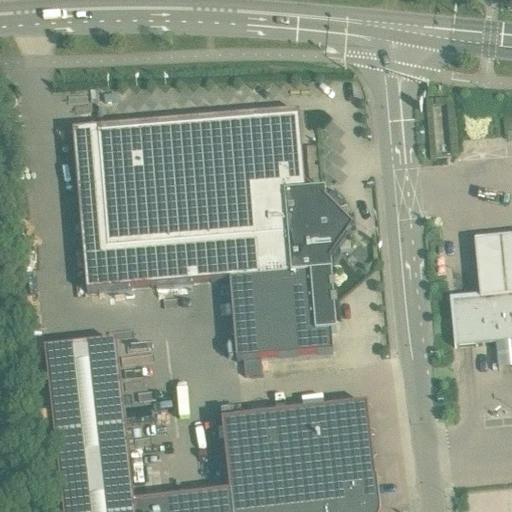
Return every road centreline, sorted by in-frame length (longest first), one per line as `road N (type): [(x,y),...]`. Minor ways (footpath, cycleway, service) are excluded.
road 1 (unclassified): [(430,511),(393,121),(399,30)]
road 2 (secondary): [(0,15),(211,9),(399,30)]
